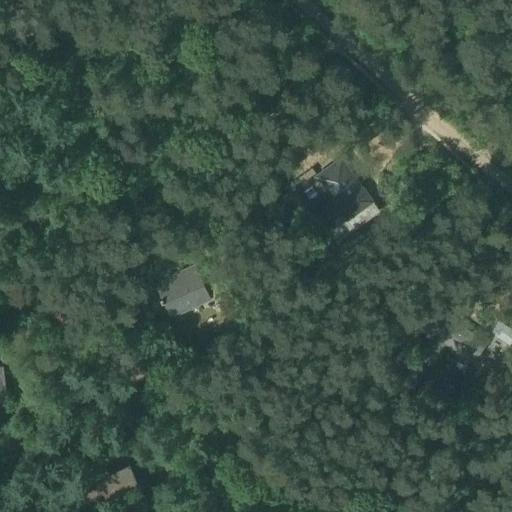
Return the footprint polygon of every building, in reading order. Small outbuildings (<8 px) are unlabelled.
[(318,172),(339,155),(329,143),(308,159),(318,172)] [(341,155),(313,175),(347,221),(375,201),(341,155)] [(194,264),(154,283),(171,318),(211,299),(194,264)] [(437,304),(419,329),(436,342),(439,338),(470,360),(483,342),(452,320),(455,316),(437,304)] [(511,330),(497,320),(489,332),(508,346),(511,341),(511,330)] [(128,464),(97,479),(107,499),(138,485),(128,464)]
